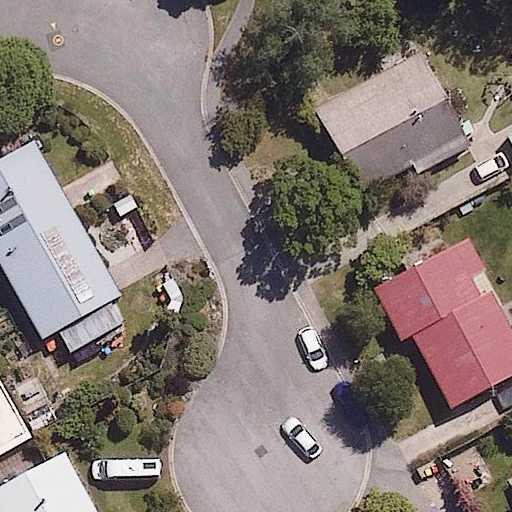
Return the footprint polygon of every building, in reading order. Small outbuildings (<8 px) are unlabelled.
[(426,44),(320,104),(371,193),(477,134),(426,44)] [(36,138),(0,156),(0,253),(44,337),(62,328),(71,345),(128,315),(36,138)] [(511,314),(470,234),(375,284),(403,337),(416,330),(452,398),(511,367),(511,314)] [(0,373),(0,449),(32,432),(0,373)] [(101,511),(103,511),(67,443),(0,477),(0,511),(101,511)] [(148,511),(124,467),(99,480),(116,511),(148,511)]
